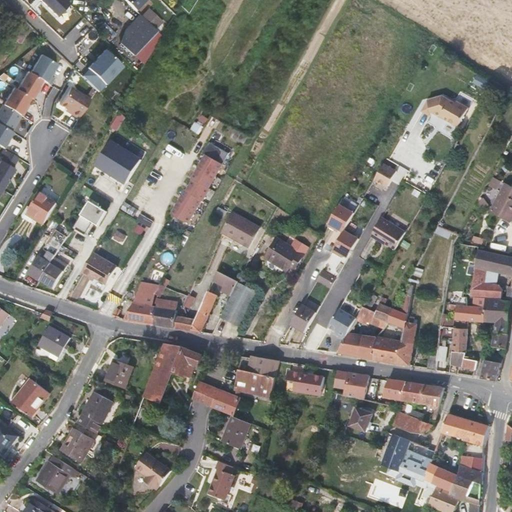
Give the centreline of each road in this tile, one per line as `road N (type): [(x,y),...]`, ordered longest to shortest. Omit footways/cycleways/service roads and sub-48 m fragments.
road 1 (tertiary): [(226,343),(501,393)]
road 2 (residential): [(114,322),(0,490)]
road 3 (residential): [(226,343),(195,452),(152,511)]
road 4 (tertiary): [(0,284),(114,322)]
